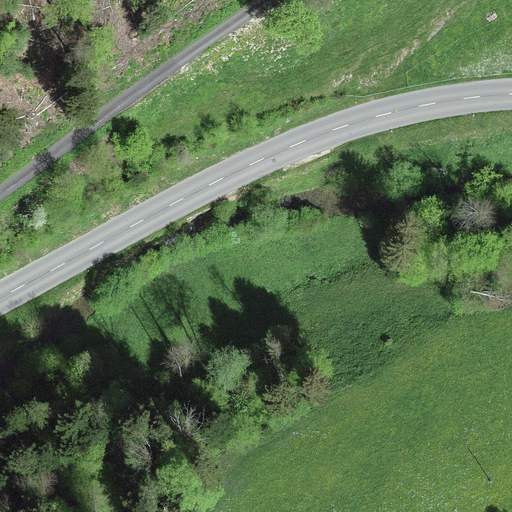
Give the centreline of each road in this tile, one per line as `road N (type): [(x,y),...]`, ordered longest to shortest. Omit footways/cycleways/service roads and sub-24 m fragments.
road 1 (secondary): [(511,93),(443,100),(308,137),(0,297)]
road 2 (residential): [(270,0),(0,193)]
